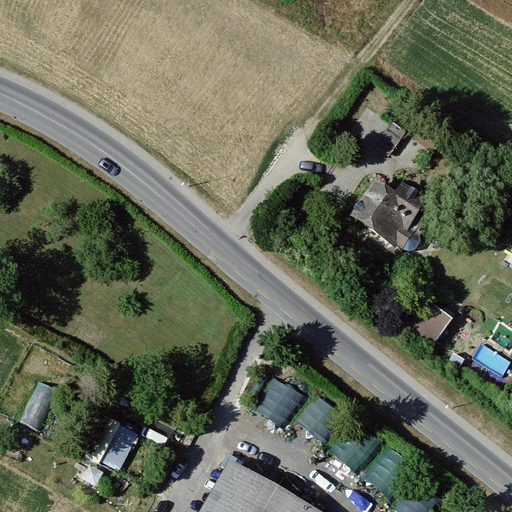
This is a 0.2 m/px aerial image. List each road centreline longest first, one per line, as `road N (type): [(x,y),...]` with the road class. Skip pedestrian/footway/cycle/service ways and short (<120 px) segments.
road 1 (tertiary): [(511,482),(225,251)]
road 2 (tertiary): [(0,93),(124,165),(225,251)]
road 3 (track): [(305,140),(410,0)]
road 4 (residential): [(225,251),(305,140)]
